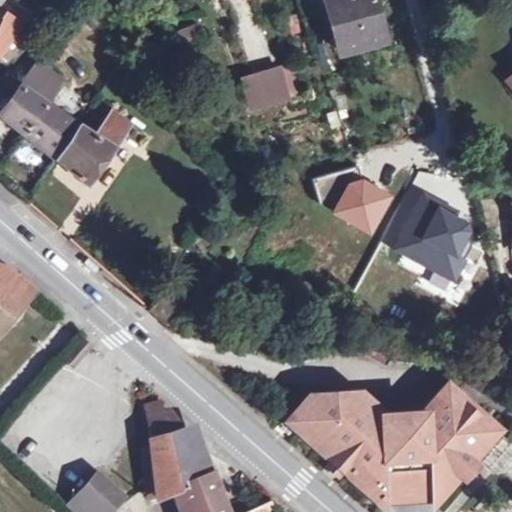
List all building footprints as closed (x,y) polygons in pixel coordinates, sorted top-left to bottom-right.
[(371,0),(324,0),(339,53),(383,41),(371,0)] [(0,16),(1,18),(0,20),(0,56),(0,57),(22,25),(3,12),(0,16)] [(37,63),(0,113),(0,114),(55,159),(77,125),(46,103),(62,82),(37,63)] [(294,63),(279,67),(287,96),(302,92),(294,63)] [(279,67),(242,78),(250,106),(287,96),(279,67)] [(77,125),(55,159),(85,183),(127,124),(110,112),(96,133),(89,129),(88,132),(77,125)] [(0,265),(0,331),(34,290),(9,269),(0,265)] [(171,284),(148,309),(167,326),(184,306),(189,300),(171,284)] [(189,300),(184,306),(190,311),(195,305),(189,300)] [(82,339),(74,349),(81,355),(90,346),(82,339)] [(74,349),(63,360),(71,367),(81,355),(74,349)] [(312,396),(290,420),(318,445),(320,447),(331,457),(345,469),(387,506),(395,497),(401,490),(416,489),(432,503),(439,509),(479,465),(471,458),(475,455),(495,431),(447,388),(421,417),(386,419),(357,394),(312,396)] [(149,404),(145,405),(150,448),(157,498),(174,490),(181,487),(190,511),(223,511),(211,473),(208,465),(193,471),(180,429),(169,411),(161,414),(157,402),(149,404)] [(511,456),(511,445),(495,431),(475,455),(496,475),(511,456)] [(150,448),(144,449),(147,499),(157,498),(150,448)] [(345,469),(331,457),(325,465),(338,476),(345,469)] [(96,473),(66,506),(72,511),(107,511),(122,496),(96,473)] [(190,511),(181,487),(174,490),(182,511),(190,511)] [(387,506),(432,503),(416,489),(401,490),(395,497),(387,506)]
